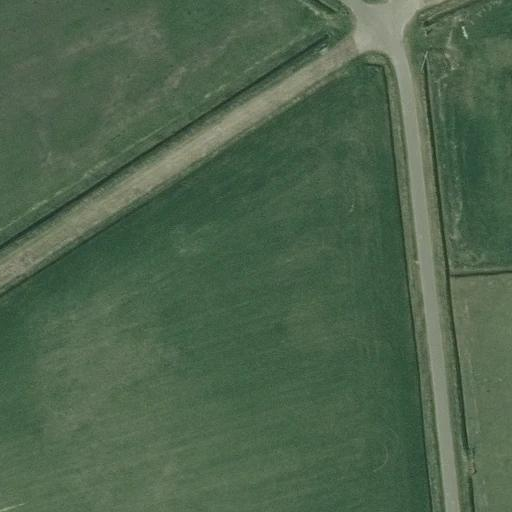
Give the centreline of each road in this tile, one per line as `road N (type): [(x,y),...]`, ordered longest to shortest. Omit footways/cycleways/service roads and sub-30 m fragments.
road 1 (unclassified): [(444,511),(405,82),(382,25)]
road 2 (track): [(382,25),(0,272)]
